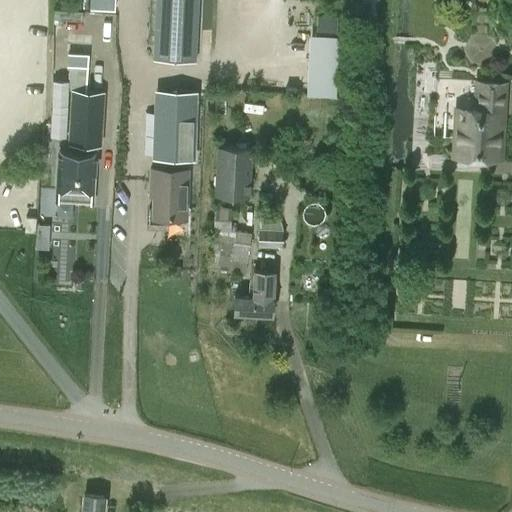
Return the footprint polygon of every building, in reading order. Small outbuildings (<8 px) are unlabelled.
[(154,0),(152,58),(196,60),(198,0),(154,0)] [(360,0),(361,9),(374,10),(374,0),(360,0)] [(71,89),(67,143),(100,145),(103,90),(85,89),(87,53),(70,52),(67,88),(71,89)] [(505,82),(468,79),(461,79),(436,78),(433,134),(456,136),(455,155),(458,155),(459,159),(461,162),(465,163),(469,163),(473,160),(474,156),(499,157),(502,110),(504,110),(505,82)] [(191,159),(193,94),(155,92),(152,157),(191,159)] [(248,196),(250,148),(216,147),(214,194),(248,196)] [(59,151),(56,200),(91,201),(94,153),(59,151)] [(165,214),(186,215),(187,169),(150,168),(150,193),(153,193),(153,205),(149,205),(149,222),(165,223),(165,214)] [(230,230),(231,208),(215,207),(214,229),(230,230)] [(280,245),(281,231),(276,208),(259,207),(257,244),(280,245)] [(25,216),(24,230),(35,231),(35,216),(25,216)] [(234,231),(233,240),(248,243),(250,233),(250,231),(234,229),(234,231)] [(230,260),(228,271),(244,273),(246,262),(247,253),(231,251),(230,260)] [(271,314),(273,271),(253,270),(252,291),(246,290),(246,295),(234,295),(233,313),(271,314)] [(82,511),(102,511),(104,495),(84,493),(82,511)]
